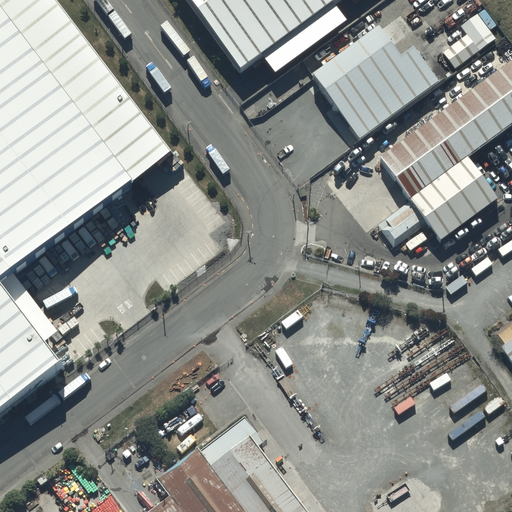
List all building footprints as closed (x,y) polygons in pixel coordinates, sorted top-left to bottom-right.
[(50,0),(0,0),(0,410),(53,369),(2,303),(179,165),(50,0)] [(180,0),(223,60),(307,0),(180,0)] [(467,37),(444,55),(456,72),(496,42),(478,17),(462,30),(467,37)] [(388,51),(365,18),(302,62),(352,132),(431,76),(405,39),(388,51)] [(511,109),(511,45),(369,147),(399,190),(511,109)] [(455,150),(399,190),(429,231),(484,191),(455,150)] [(511,329),(499,338),(511,356),(511,329)] [(304,511),(240,429),(202,458),(244,511),(304,511)] [(184,511),(244,511),(189,441),(151,470),(184,511)] [(0,511),(8,511),(0,501),(0,511)]
